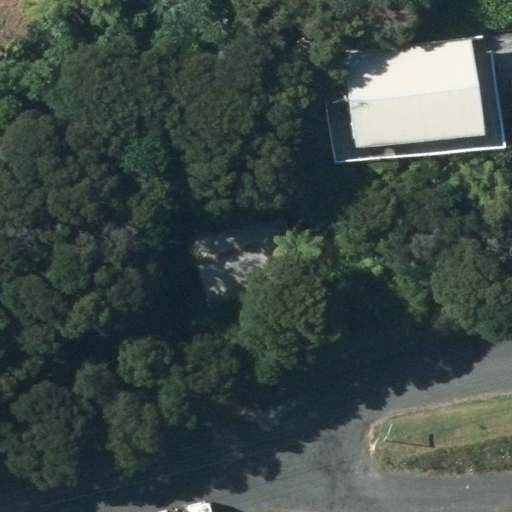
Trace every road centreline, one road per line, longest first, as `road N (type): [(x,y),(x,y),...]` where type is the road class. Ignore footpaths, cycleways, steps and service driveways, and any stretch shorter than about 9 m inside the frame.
road 1 (residential): [(511,494),(385,499),(316,476),(271,440)]
road 2 (unclassified): [(271,440),(511,358)]
road 3 (residential): [(271,440),(98,511)]
